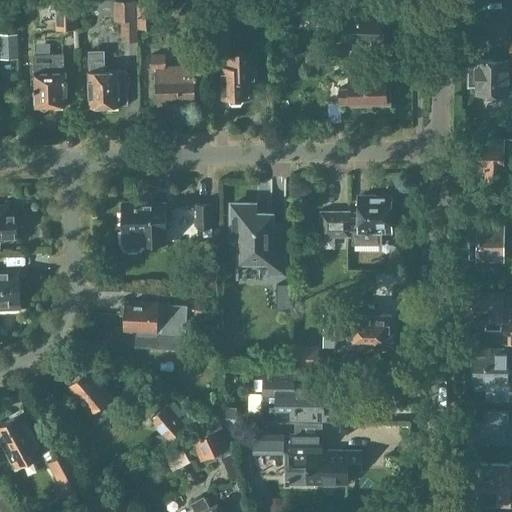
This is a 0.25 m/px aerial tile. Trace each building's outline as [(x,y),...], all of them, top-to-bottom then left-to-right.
[(77,31),(76,0),(54,0),(55,32),(77,31)] [(137,41),(136,2),(114,2),(114,22),(121,22),(121,41),(137,41)] [(155,29),(154,6),(138,6),(138,29),(155,29)] [(231,46),(230,6),(211,7),(212,47),(231,46)] [(344,11),(344,28),(344,45),(383,45),(384,11),(344,11)] [(0,33),(0,58),(18,58),(18,33),(0,33)] [(307,50),(307,68),(331,68),(331,50),(307,50)] [(89,52),(89,72),(90,108),(120,107),(120,106),(128,106),(127,71),(105,72),(104,52),(89,52)] [(242,104),(245,99),(249,99),(248,82),(257,81),(257,52),(224,53),(224,67),(218,67),(219,100),(227,100),(231,105),(242,104)] [(151,71),(156,71),(157,106),(168,106),(170,104),(196,103),(195,78),(208,78),(208,54),(193,54),(193,65),(165,66),(165,55),(151,55),(151,71)] [(34,88),(34,92),(35,92),(35,107),(41,107),(41,110),(45,111),(48,109),(49,107),(64,106),(64,94),(66,94),(66,82),(64,82),(63,55),(34,56),(34,77),(31,78),(31,84),(35,86),(35,88),(34,88)] [(477,94),(508,95),(508,61),(477,60),(477,66),(468,65),(467,87),(477,88),(477,94)] [(392,107),(391,90),(391,76),(372,77),(371,69),(349,69),(349,88),(339,89),(340,104),(356,103),(356,107),(392,107)] [(497,136),(511,135),(511,123),(497,123),(497,136)] [(511,169),(504,169),(505,155),(511,155),(511,139),(489,139),(489,143),(471,143),(470,169),(472,169),(472,178),(485,178),(485,187),(504,187),(504,184),(511,184),(511,169)] [(502,218),(510,219),(511,218),(511,196),(509,196),(509,201),(502,201),(502,218)] [(380,243),(380,231),(392,231),(391,197),(359,197),(359,210),(319,210),(320,238),(352,238),(352,243),(380,243)] [(229,200),(229,210),(229,232),(228,232),(228,243),(237,243),(237,264),(269,264),(269,276),(288,276),(288,223),(275,223),(275,209),(258,209),(258,200),(229,200)] [(140,247),(167,246),(166,205),(139,206),(139,203),(122,204),(123,246),(128,250),(138,250),(140,247)] [(197,229),(202,229),(212,228),(212,204),(197,204),(197,229)] [(0,239),(18,238),(17,212),(10,213),(9,206),(0,206),(0,239)] [(469,259),(505,259),(505,225),(470,225),(469,259)] [(212,228),(202,229),(202,237),(212,236),(212,228)] [(0,310),(21,310),(20,293),(21,292),(22,290),(22,289),(23,288),(22,286),(22,284),(21,283),(20,281),(19,272),(0,272),(0,310)] [(209,277),(209,282),(211,282),(210,286),(218,286),(218,281),(217,281),(217,278),(209,277)] [(277,284),(276,310),(291,310),(291,285),(277,284)] [(469,320),(485,320),(485,323),(486,330),(501,330),(502,328),(508,329),(508,345),(511,345),(511,307),(502,308),(502,294),(469,293),(469,305),(464,309),(464,315),(469,319),(469,320)] [(194,319),(216,320),(217,299),(195,297),(194,319)] [(125,305),(124,332),(132,333),(134,330),(137,330),(136,347),(157,348),(158,332),(185,334),(186,306),(159,304),(160,302),(143,301),(142,306),(125,305)] [(359,306),(336,306),(335,351),(370,352),(370,345),(392,345),(392,315),(371,315),(359,315),(359,306)] [(292,349),(292,366),(319,366),(319,349),(292,349)] [(472,382),(509,383),(509,349),(486,349),(486,358),(473,357),(472,382)] [(70,386),(84,403),(81,406),(88,414),(89,413),(91,415),(93,414),(100,423),(110,414),(117,422),(127,414),(89,370),(70,386)] [(286,420),(322,420),(349,420),(349,406),(324,406),(324,386),(294,386),(294,371),(263,370),(263,386),(263,419),(286,420)] [(151,420),(163,434),(171,442),(192,423),(195,420),(185,408),(181,411),(173,401),(151,420)] [(221,408),(220,419),(236,419),(237,408),(221,408)] [(505,442),(505,424),(509,424),(509,412),(505,412),(505,411),(486,411),(485,419),(472,419),(472,426),(468,430),(467,436),(472,439),(472,441),(505,442)] [(0,435),(5,445),(18,468),(52,450),(44,435),(37,438),(22,412),(0,424),(0,435)] [(193,443),(201,461),(224,452),(214,433),(193,443)] [(175,447),(163,434),(146,450),(157,463),(175,447)] [(252,453),(284,454),(284,463),(288,463),(288,471),(308,471),(308,484),(348,484),(348,469),(361,470),(361,451),(322,451),(322,436),(293,436),(289,436),(289,437),(282,437),(282,436),(252,435),(252,453)] [(166,457),(173,471),(190,462),(183,449),(166,457)] [(68,454),(49,464),(69,500),(87,490),(78,473),(68,454)] [(511,461),(475,461),(475,466),(467,466),(467,471),(462,471),(461,485),(467,485),(467,499),(478,499),(478,504),(509,504),(509,505),(511,504),(511,461)] [(0,511),(11,511),(0,488),(0,511)] [(102,492),(78,505),(80,509),(81,511),(107,511),(109,511),(126,511),(128,511),(117,490),(105,497),(102,492)] [(220,511),(217,507),(211,510),(204,497),(191,504),(195,511),(220,511)]
